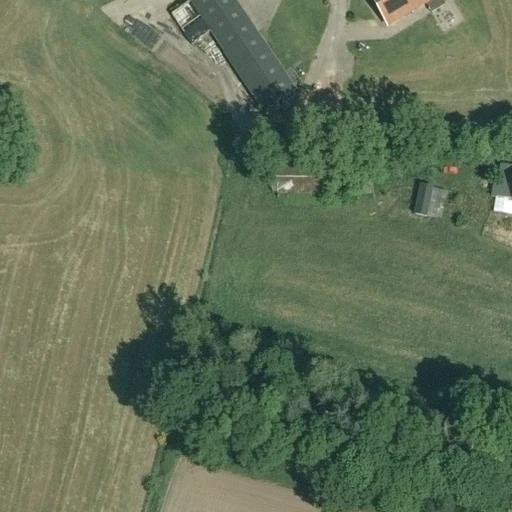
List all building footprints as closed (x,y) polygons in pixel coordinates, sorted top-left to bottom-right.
[(265,114),(296,93),(233,0),(197,0),(172,17),(192,47),(211,34),(265,114)] [(372,0),(388,27),(432,0),(372,0)] [(62,57),(71,64),(48,90),(76,114),(132,52),(104,27),(92,41),(83,33),(62,57)] [(178,107),(169,124),(204,142),(203,143),(225,155),(238,130),(208,115),(205,121),(178,107)] [(98,159),(113,160),(114,148),(100,146),(98,159)]
